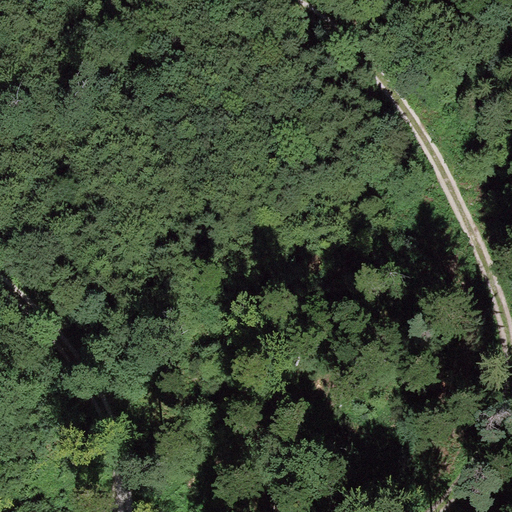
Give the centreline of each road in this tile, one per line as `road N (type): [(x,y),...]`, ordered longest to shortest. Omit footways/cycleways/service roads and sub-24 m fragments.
road 1 (track): [(292,0),(328,23),(407,105),(463,190),(496,271),(509,338),(500,422),(452,502),(437,511)]
road 2 (track): [(118,511),(132,483),(125,435),(105,389),(43,313),(0,281)]
